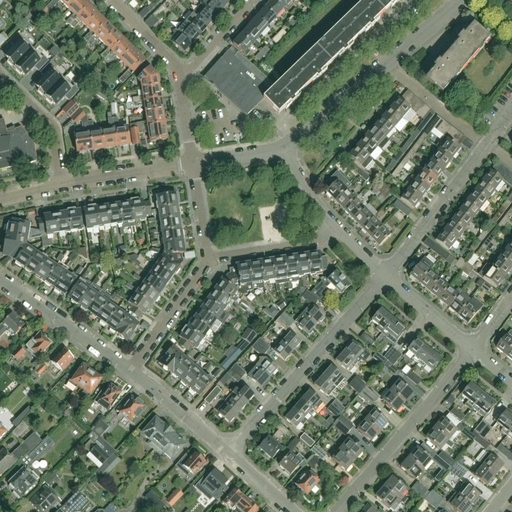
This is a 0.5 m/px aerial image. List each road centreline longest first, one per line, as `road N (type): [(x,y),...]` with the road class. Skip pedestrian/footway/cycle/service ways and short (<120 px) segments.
road 1 (residential): [(227,452),(384,277)]
road 2 (residential): [(284,147),(461,0)]
road 3 (residential): [(334,511),(471,349)]
road 4 (residential): [(384,277),(511,111)]
road 5 (residential): [(129,371),(0,281)]
road 6 (residential): [(129,371),(207,257)]
road 7 (residential): [(59,185),(192,163)]
road 8 (residential): [(207,257),(318,241),(334,226)]
road 9 (residential): [(0,78),(46,123),(59,185)]
road 10 (residential): [(227,452),(129,371)]
